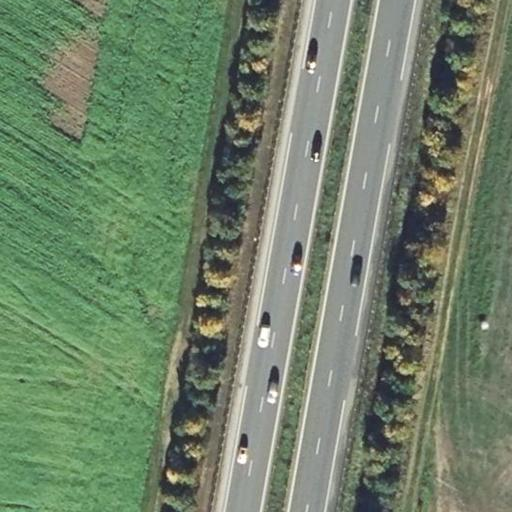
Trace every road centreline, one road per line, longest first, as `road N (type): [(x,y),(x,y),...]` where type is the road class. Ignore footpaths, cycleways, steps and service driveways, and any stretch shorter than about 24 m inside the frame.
road 1 (trunk): [(332,0),(242,511)]
road 2 (trunk): [(306,511),(396,0)]
